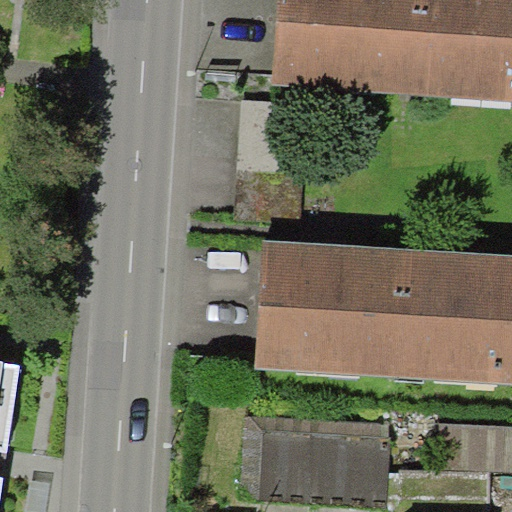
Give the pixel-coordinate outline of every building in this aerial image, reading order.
[(420,0),(277,0),(272,78),(414,87),(420,0)] [(511,0),(420,0),(414,87),(511,94),(511,0)] [(403,252),(262,242),(254,360),(395,369),(403,252)] [(511,259),(403,252),(395,369),(511,377),(511,259)] [(0,485),(18,364),(0,361),(0,485)]
